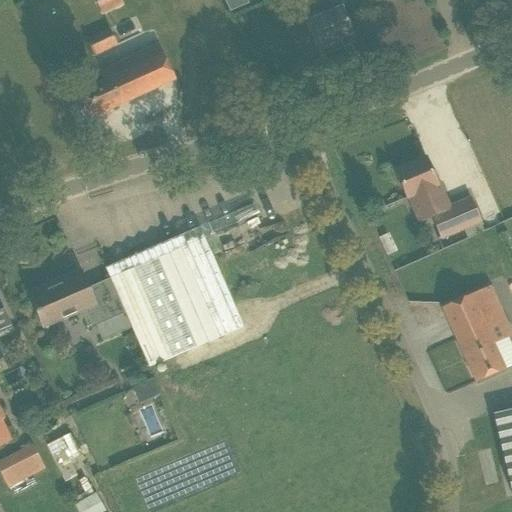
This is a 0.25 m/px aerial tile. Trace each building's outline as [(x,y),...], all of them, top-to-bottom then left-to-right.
[(96,0),(103,14),(126,4),(124,0),(96,0)] [(243,0),(224,0),(228,11),(245,4),(243,0)] [(302,0),(311,21),(310,21),(321,47),(352,34),(338,0),(302,0)] [(86,38),(95,56),(116,46),(108,28),(86,38)] [(78,92),(91,119),(174,80),(157,43),(100,70),(104,80),(78,92)] [(430,218),(439,240),(480,223),(470,199),(433,215),(429,206),(443,200),(425,159),(395,172),(406,198),(408,198),(419,223),(430,218)] [(124,314),(148,369),(243,328),(200,228),(105,269),(109,279),(87,289),(79,271),(28,294),(42,328),(80,312),(87,329),(124,314)] [(489,287),(441,308),(474,382),(504,369),(492,344),(507,337),(511,336),(489,287)] [(0,360),(3,359),(0,353),(0,335),(12,330),(3,309),(0,310),(0,360)] [(0,446),(12,441),(1,420),(5,419),(0,409),(0,446)] [(510,490),(511,489),(511,410),(492,415),(510,490)] [(61,438),(69,459),(79,456),(71,434),(61,438)] [(0,462),(0,472),(8,489),(44,471),(32,446),(0,462)] [(84,477),(77,481),(80,486),(87,482),(84,477)] [(95,493),(74,505),(78,511),(104,511),(106,511),(95,493)]
